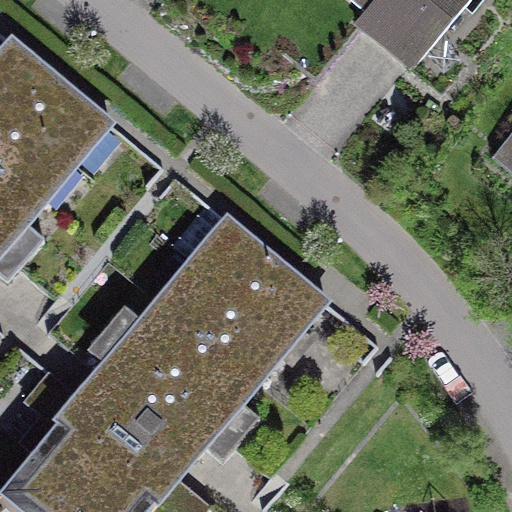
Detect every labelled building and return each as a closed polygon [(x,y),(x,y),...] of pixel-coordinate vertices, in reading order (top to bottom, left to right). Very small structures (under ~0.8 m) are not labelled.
[(356,26),(409,71),(469,0),(375,0),(377,1),(356,26)] [(0,104),(77,168),(110,129),(12,46),(0,60),(0,104)] [(0,170),(43,208),(77,168),(0,104),(0,170)] [(511,139),(499,156),(511,166),(511,139)] [(0,258),(43,208),(0,170),(0,258)] [(225,225),(192,265),(291,347),(325,306),(225,225)] [(259,385),(291,347),(192,265),(160,304),(259,385)] [(0,501),(13,511),(154,511),(259,385),(160,304),(0,497),(0,501)]
